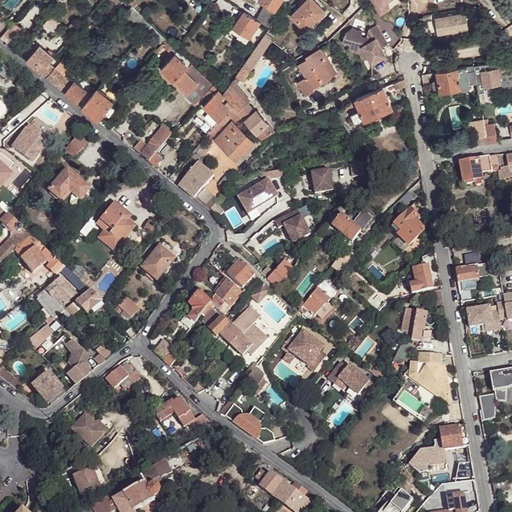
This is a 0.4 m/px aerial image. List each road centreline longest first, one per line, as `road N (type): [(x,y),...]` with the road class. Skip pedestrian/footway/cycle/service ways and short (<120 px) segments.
road 1 (unclassified): [(0,49),(211,224),(213,240),(134,345)]
road 2 (unclassified): [(344,511),(213,419),(134,345)]
road 3 (residential): [(426,161),(460,368)]
road 4 (unclassified): [(134,345),(45,417),(0,387)]
road 5 (residential): [(460,368),(485,511)]
road 6 (unknown): [(415,62),(331,100),(315,91),(342,72)]
